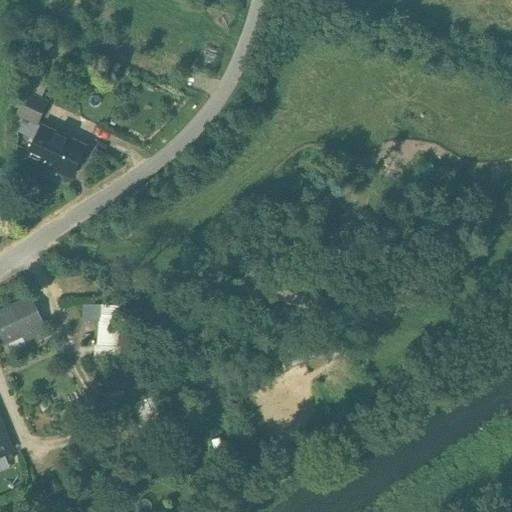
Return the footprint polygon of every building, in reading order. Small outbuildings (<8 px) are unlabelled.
[(23,69),(22,90),(27,93),(41,99),(49,81),(23,69)] [(27,93),(17,114),(38,124),(48,102),(41,99),(27,93)] [(32,146),(42,126),(38,124),(17,114),(17,134),(32,146)] [(87,147),(42,126),(32,146),(27,157),(72,178),(87,147)] [(31,299),(0,313),(0,326),(6,341),(25,333),(29,342),(47,334),(31,299)] [(119,322),(100,320),(99,347),(116,348),(119,322)] [(99,347),(97,347),(96,358),(118,359),(119,349),(116,348),(99,347)] [(145,402),(130,407),(136,422),(151,416),(145,402)] [(0,455),(12,451),(0,422),(0,455)]
